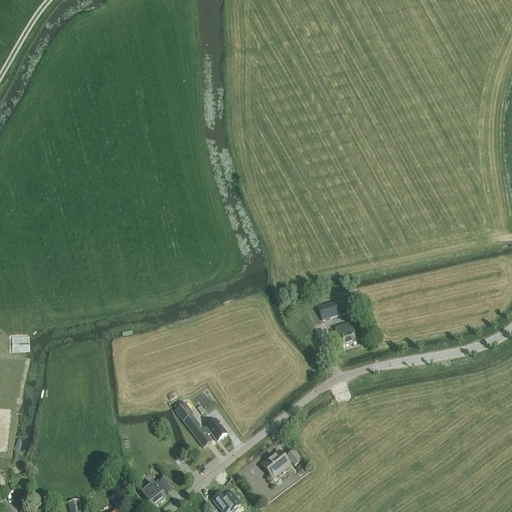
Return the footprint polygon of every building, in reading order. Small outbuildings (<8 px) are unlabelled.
[(345,300),(349,311),(360,308),(356,297),(345,300)] [(349,314),(349,311),(345,300),(345,299),(318,308),(322,322),(349,314)] [(340,349),(358,344),(354,332),(352,324),(334,329),(340,349)] [(185,404),(184,405),(175,411),(175,412),(183,423),(192,416),(193,415),(185,404)] [(203,430),(197,424),(189,430),(203,449),(212,443),(207,436),(210,434),(217,443),(227,435),(216,420),(203,430)] [(294,467),(301,462),(293,452),(287,457),(288,459),(286,461),(279,453),(262,467),(272,480),(290,466),(289,465),(291,463),(294,467)] [(167,494),(174,488),(166,478),(159,483),(158,481),(153,485),(141,495),(146,500),(145,501),(152,510),(166,499),(163,495),(166,492),(167,494)] [(239,506),(241,505),(230,491),(224,497),(222,494),(212,502),(220,511),(224,511),(232,507),(233,508),(238,504),(239,506)] [(122,496),(117,499),(121,506),(126,504),(122,496)] [(81,511),(79,501),(67,504),(68,511),(81,511)]
